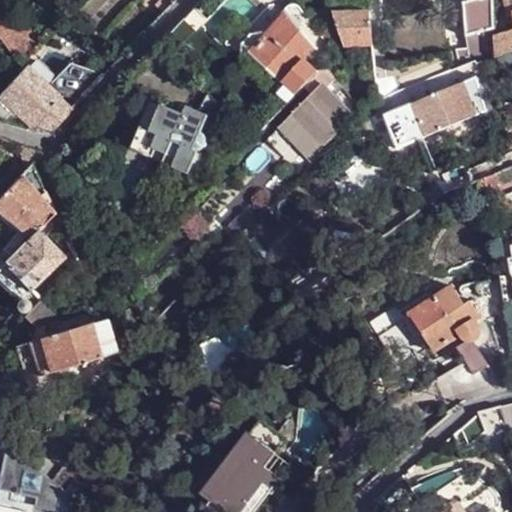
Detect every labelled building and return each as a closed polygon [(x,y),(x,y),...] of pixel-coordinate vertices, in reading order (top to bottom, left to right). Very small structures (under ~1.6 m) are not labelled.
[(158,0),(154,6),(163,14),(171,5),(176,0),(158,0)] [(482,0),(468,3),(463,6),(468,48),(452,51),(452,53),(451,53),(453,69),(493,55),(493,51),(493,36),(493,4),(492,0),(482,0)] [(511,17),(511,0),(502,0),(507,18),(511,17)] [(463,6),(446,9),(452,51),(468,48),(463,6)] [(344,48),(372,46),(369,12),(333,14),(339,33),(338,34),(344,48)] [(11,26),(4,17),(0,20),(0,35),(4,32),(11,26)] [(264,65),(285,84),(305,62),(315,51),(286,17),(264,42),(253,54),(264,65)] [(163,42),(183,61),(203,40),(182,21),(163,42)] [(25,58),(31,51),(11,26),(4,32),(25,58)] [(89,27),(83,32),(91,39),(97,34),(89,27)] [(511,54),(511,31),(493,36),(493,51),(493,55),(493,60),(511,54)] [(4,32),(0,35),(0,43),(17,66),(25,58),(4,32)] [(242,52),(249,58),(253,54),(264,42),(256,35),(251,35),(242,46),(242,52)] [(285,84),(264,65),(253,54),(249,58),(244,65),(254,75),(277,96),(287,85),(285,84)] [(287,85),(297,95),(316,75),(305,62),(285,84),(287,85)] [(329,87),(337,80),(325,66),(317,74),(329,87)] [(27,70),(0,98),(0,99),(12,110),(32,128),(59,99),(27,70)] [(476,118),(487,113),(475,80),(462,85),(476,118)] [(277,96),(286,105),(297,95),(287,85),(277,96)] [(294,145),(312,165),(357,123),(321,85),(279,129),(294,145)] [(412,106),(426,139),(476,118),(462,85),(412,106)] [(344,97),(348,93),(344,88),(339,92),(344,97)] [(197,153),(189,176),(172,169),(167,180),(184,187),(186,181),(193,184),(214,157),(225,136),(229,125),(230,114),(208,94),(199,113),(208,117),(201,133),(203,135),(205,137),(206,139),(206,142),(206,145),(205,147),(203,150),(200,152),(197,153)] [(0,99),(0,121),(3,122),(3,120),(12,110),(0,99)] [(31,131),(45,134),(48,133),(53,130),(71,111),(59,99),(32,128),(31,131)] [(397,151),(426,139),(412,106),(383,119),(397,151)] [(203,135),(201,133),(208,117),(199,113),(186,108),(183,116),(161,107),(149,134),(157,137),(151,150),(168,157),(173,144),(181,147),(172,169),(189,176),(197,153),(200,152),(203,150),(205,147),(206,145),(206,142),(206,139),(205,137),(203,135)] [(366,115),(360,108),(355,114),(360,120),(366,115)] [(268,141),(283,157),(294,145),(279,129),(268,141)] [(505,144),(511,141),(508,130),(501,132),(505,144)] [(44,170),(59,201),(95,163),(71,141),(57,156),(45,169),(44,170)] [(13,176),(19,181),(31,168),(32,169),(44,153),(33,149),(28,160),(13,176)] [(32,169),(31,168),(19,181),(10,190),(2,199),(0,201),(0,215),(20,233),(29,241),(36,234),(54,214),(32,169)] [(19,181),(13,176),(5,186),(10,190),(19,181)] [(10,190),(5,186),(0,190),(0,196),(2,199),(10,190)] [(507,234),(501,219),(491,223),(495,239),(507,234)] [(4,253),(12,260),(29,241),(20,233),(4,253)] [(63,260),(36,234),(29,241),(12,260),(7,265),(11,270),(9,271),(30,293),(63,260)] [(326,266),(333,275),(345,267),(338,258),(326,266)] [(98,278),(104,291),(127,269),(118,261),(114,261),(98,278)] [(7,265),(0,272),(0,283),(20,304),(21,303),(22,302),(23,302),(26,302),(27,303),(29,304),(30,306),(30,307),(30,310),(30,312),(39,302),(30,293),(9,271),(11,270),(7,265)] [(488,369),(474,344),(478,341),(480,336),(478,330),(475,324),(464,307),(452,289),(436,300),(447,318),(421,335),(433,354),(452,344),(460,338),(464,345),(456,351),(473,379),(488,369)] [(409,317),(421,335),(447,318),(436,300),(409,317)] [(28,313),(24,317),(39,332),(64,324),(40,301),(39,302),(30,312),(28,313)] [(18,310),(19,311),(20,313),(22,314),(24,314),(26,314),(28,313),(30,312),(30,310),(30,307),(30,306),(29,304),(27,303),(26,302),(23,302),(22,302),(21,303),(20,304),(19,305),(18,306),(18,308),(18,310)] [(470,305),(464,307),(475,324),(480,320),(470,305)] [(123,315),(129,326),(136,323),(130,312),(123,315)] [(40,342),(103,323),(89,316),(64,324),(39,332),(37,332),(29,345),(40,342)] [(51,375),(117,356),(105,322),(103,323),(40,342),(51,375)] [(452,344),(456,351),(464,345),(460,338),(452,344)] [(41,379),(51,375),(40,342),(29,345),(41,379)] [(511,404),(502,407),(511,430),(511,404)] [(502,407),(480,413),(493,444),(511,436),(511,431),(511,430),(502,407)] [(225,502),(218,511),(257,511),(275,489),(280,492),(285,485),(266,471),(287,444),(263,426),(212,492),(225,502)] [(139,451),(146,457),(160,443),(153,437),(145,443),(139,451)] [(10,449),(6,446),(0,449),(0,475),(4,476),(10,449)] [(0,507),(23,511),(69,511),(72,498),(10,449),(4,476),(0,475),(0,507)] [(488,511),(489,511),(477,493),(462,504),(460,503),(457,503),(457,504),(453,506),(452,506),(450,507),(448,507),(445,508),(442,511),(488,511)]
